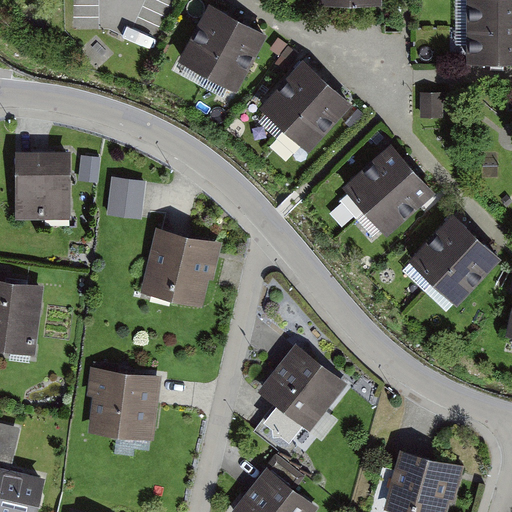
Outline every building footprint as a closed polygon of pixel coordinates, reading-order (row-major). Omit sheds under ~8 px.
[(511,0),(468,0),(468,63),(511,63),(511,0)] [(267,35),(210,3),(180,57),(238,89),(267,35)] [(353,102),(304,59),(262,107),(312,150),(353,102)] [(444,93),(423,92),(422,118),(444,118),(444,93)] [(394,142),(345,182),(388,234),(437,194),(394,142)] [(73,149),(16,149),(15,215),(72,215),(73,149)] [(103,157),(83,154),(80,181),(99,183),(103,157)] [(146,180),(112,176),(108,213),(141,218),(146,180)] [(502,257),(454,213),(410,260),(459,304),(502,257)] [(223,241),(157,226),(143,290),(209,305),(223,241)] [(47,283),(0,276),(0,351),(37,357),(47,283)] [(351,383),(297,343),(260,393),(313,433),(351,383)] [(163,377),(96,369),(88,433),(155,441),(163,377)] [(22,429),(0,423),(0,511),(40,511),(50,475),(12,466),(22,429)] [(464,469),(401,450),(382,510),(388,511),(451,511),(462,476),(464,469)] [(317,511),(321,508),(268,467),(233,511),(317,511)]
